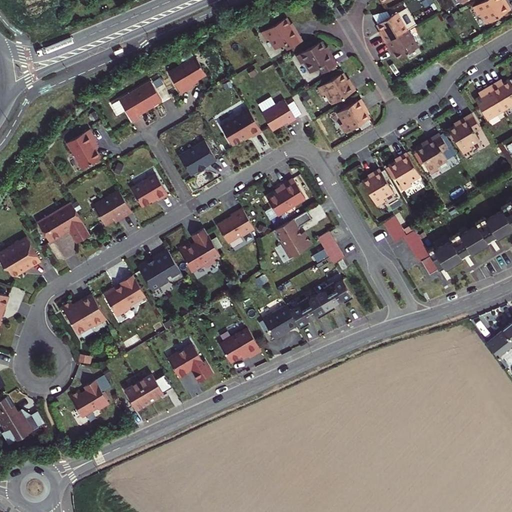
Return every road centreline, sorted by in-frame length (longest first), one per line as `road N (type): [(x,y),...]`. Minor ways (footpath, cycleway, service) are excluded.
road 1 (residential): [(54,479),(400,324)]
road 2 (tertiary): [(0,104),(32,77),(211,0)]
road 3 (residential): [(192,206),(47,291),(36,310),(37,346)]
road 4 (tertiary): [(172,0),(46,52),(0,45)]
road 5 (residential): [(321,166),(312,155),(284,151),(192,206)]
road 6 (residential): [(402,119),(462,66),(511,36)]
